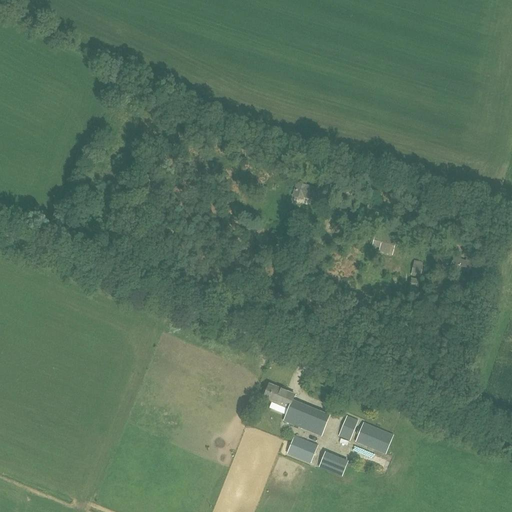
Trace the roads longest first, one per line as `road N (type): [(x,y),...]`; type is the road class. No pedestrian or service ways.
road 1 (track): [(303,355),(0,232)]
road 2 (unclassified): [(511,440),(303,355)]
